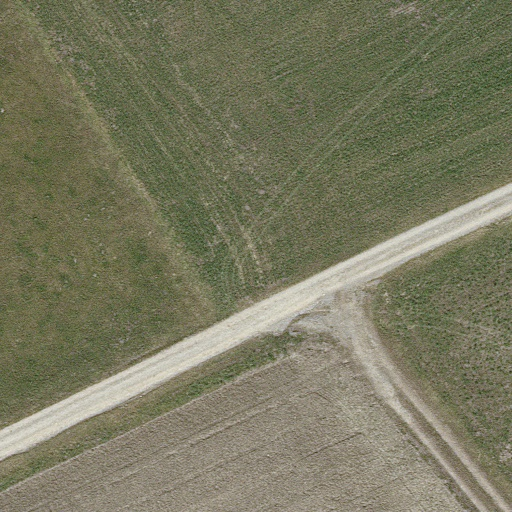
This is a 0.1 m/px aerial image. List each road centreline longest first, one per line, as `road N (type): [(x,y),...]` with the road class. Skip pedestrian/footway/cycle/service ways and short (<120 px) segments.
road 1 (track): [(511,205),(0,450)]
road 2 (track): [(483,511),(315,299)]
